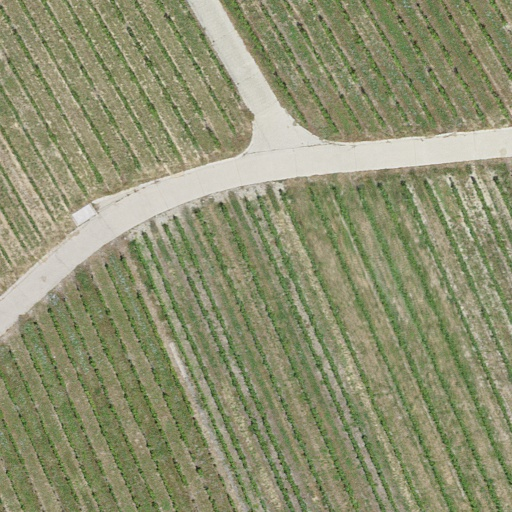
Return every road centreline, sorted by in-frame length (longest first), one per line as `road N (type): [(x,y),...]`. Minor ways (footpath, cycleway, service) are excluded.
road 1 (track): [(0,306),(98,216),(278,143),(511,131)]
road 2 (track): [(193,0),(278,143)]
